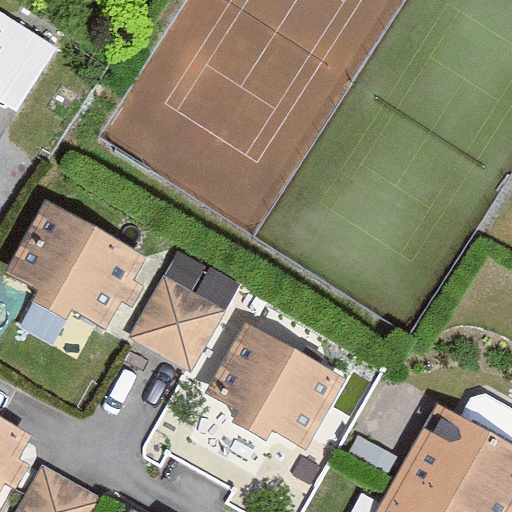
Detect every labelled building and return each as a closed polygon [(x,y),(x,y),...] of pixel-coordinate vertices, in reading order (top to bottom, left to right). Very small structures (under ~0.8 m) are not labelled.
[(145,259),(47,204),(7,275),(38,293),(32,304),(66,323),(73,312),(105,330),(145,259)] [(218,312),(168,284),(138,338),(187,366),(218,312)] [(346,382),(247,325),(207,395),(239,414),(232,425),(266,445),(273,433),(306,452),(346,382)] [(511,511),(511,453),(440,410),(383,511),(511,511)] [(0,492),(31,438),(0,420),(0,492)] [(89,511),(95,502),(46,474),(24,511),(89,511)]
